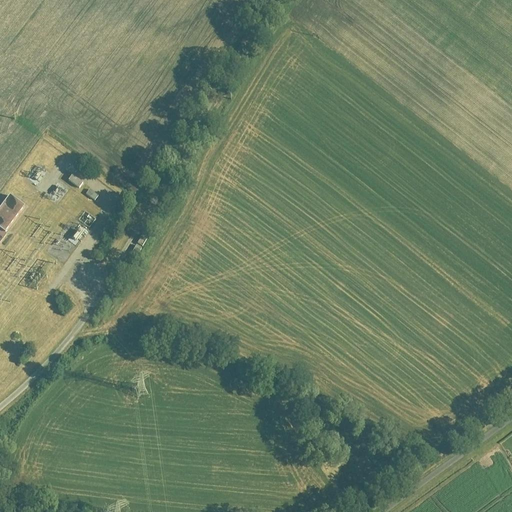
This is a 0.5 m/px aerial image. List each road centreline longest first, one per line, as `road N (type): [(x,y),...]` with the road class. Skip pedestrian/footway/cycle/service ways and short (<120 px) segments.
road 1 (unclassified): [(0,408),(71,338),(103,292),(276,0)]
road 2 (unclassified): [(385,511),(511,420)]
